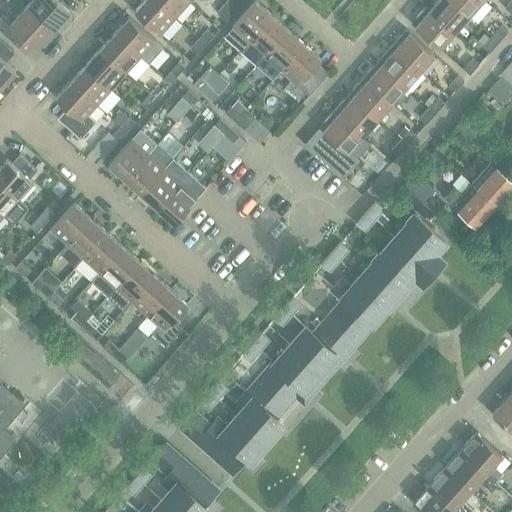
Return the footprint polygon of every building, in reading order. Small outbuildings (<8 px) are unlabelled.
[(31,0),(28,5),(54,28),(70,10),(59,0),(31,0)] [(161,34),(176,17),(156,0),(143,0),(135,10),(161,34)] [(156,0),(176,17),(190,1),(189,0),(156,0)] [(227,0),(223,5),(233,14),(245,0),(227,0)] [(255,0),(232,26),(224,36),(241,51),(249,41),(272,15),(255,0)] [(430,9),(455,31),(469,14),(453,0),(437,0),(431,8),(430,9)] [(453,0),(469,14),(481,0),(453,0)] [(37,47),(54,28),(28,5),(12,22),(4,14),(0,18),(0,28),(14,41),(22,32),(37,47)] [(227,20),(233,14),(223,5),(217,12),(227,20)] [(440,47),(455,31),(430,9),(431,8),(427,5),(412,22),(440,47)] [(241,51),(257,64),(289,29),(272,15),(249,41),(241,51)] [(115,33),(141,56),(148,63),(163,47),(129,16),(115,33)] [(502,25),(493,35),(499,41),(508,31),(502,25)] [(396,48),(420,70),(435,53),(407,28),(392,45),(395,49),(396,48)] [(208,29),(199,38),(206,44),(214,34),(208,29)] [(281,69),(281,70),(305,43),(289,29),(257,64),(273,78),(281,69)] [(100,49),(126,72),(141,56),(115,33),(100,49)] [(483,46),(490,52),(499,41),(493,35),(483,46)] [(0,87),(0,88),(17,69),(1,55),(9,46),(0,37),(0,87)] [(197,53),(206,44),(199,38),(191,48),(197,53)] [(306,92),(309,95),(329,72),(318,62),(321,58),(305,43),(281,70),(292,79),(284,87),(299,100),(306,92)] [(378,61),(406,86),(420,70),(396,48),(395,49),(392,45),(378,61)] [(86,65),(112,88),(126,72),(100,49),(86,65)] [(464,68),(470,74),(479,64),(473,58),(464,68)] [(171,83),(177,76),(186,67),(179,61),(171,70),(164,77),(171,83)] [(363,77),(391,102),(406,86),(378,61),(363,77)] [(511,61),(506,68),(500,75),(511,85),(511,61)] [(71,81),(97,104),(112,88),(86,65),(71,81)] [(449,85),(456,91),(465,80),(458,74),(449,85)] [(511,85),(500,75),(487,89),(503,102),(511,92),(511,85)] [(194,84),(204,92),(209,85),(200,77),(194,84)] [(349,93),(377,118),(391,102),(363,77),(349,93)] [(89,114),(97,104),(71,81),(57,97),(67,107),(58,117),(81,138),(97,121),(89,114)] [(158,84),(150,93),(157,99),(165,90),(158,84)] [(219,94),(209,85),(204,92),(213,100),(219,94)] [(179,101),(188,109),(198,98),(189,90),(179,101)] [(148,109),(156,99),(150,93),(141,103),(148,109)] [(338,113),(363,135),(377,118),(349,93),(335,109),(339,112),(338,113)] [(439,97),(430,107),(436,113),(445,102),(439,97)] [(198,98),(192,105),(200,112),(202,113),(208,106),(198,98)] [(494,114),(478,101),(471,109),(487,122),(494,114)] [(226,112),(235,121),(241,114),(232,106),(226,112)] [(420,117),(427,123),(436,113),(430,107),(420,117)] [(235,121),(260,142),(271,130),(246,109),(241,114),(235,121)] [(335,109),(305,144),(343,178),(359,160),(349,150),(363,135),(338,113),(339,112),(335,109)] [(129,116),(121,126),(128,131),(136,122),(129,116)] [(221,118),(215,125),(223,132),(225,133),(230,127),(221,118)] [(397,132),(402,137),(401,139),(407,145),(416,135),(404,124),(397,132)] [(93,149),(103,158),(128,131),(121,126),(113,135),(109,132),(93,149)] [(471,136),(495,157),(503,147),(480,126),(471,136)] [(234,142),(240,135),(230,127),(225,133),(234,142)] [(133,138),(110,164),(126,179),(158,144),(157,143),(141,129),(133,138)] [(392,150),(398,156),(407,145),(401,139),(392,150)] [(435,149),(445,157),(451,150),(441,142),(435,149)] [(158,144),(126,179),(142,193),(166,167),(165,166),(173,158),(158,144)] [(435,149),(404,185),(422,201),(426,197),(434,188),(425,180),(445,157),(435,149)] [(373,150),(364,160),(377,171),(386,161),(373,150)] [(0,181),(19,199),(34,182),(30,178),(38,169),(20,153),(12,162),(8,158),(0,167),(0,181)] [(174,158),(166,167),(142,193),(158,208),(190,173),(174,158)] [(511,178),(491,160),(471,181),(493,201),(511,180),(511,178)] [(206,187),(190,173),(158,208),(175,222),(206,187)] [(475,222),(493,201),(471,181),(464,175),(445,196),(475,222)] [(0,210),(5,215),(5,214),(14,223),(28,207),(19,199),(0,181),(0,210)] [(425,215),(431,209),(409,190),(403,196),(425,215)] [(51,229),(67,243),(68,243),(91,217),(75,202),(51,229)] [(376,202),(367,213),(374,219),(383,209),(376,202)] [(48,208),(39,217),(46,223),(54,213),(48,208)] [(210,425),(194,410),(181,425),(234,472),(247,457),(250,460),(283,423),(275,416),(295,393),(302,399),(314,386),(315,387),(415,273),(412,270),(423,279),(441,259),(430,250),(433,253),(445,240),(415,213),(349,288),(339,279),(332,287),(344,298),(313,333),(305,326),(238,402),(244,407),(227,425),(217,417),(210,425)] [(367,213),(357,224),(365,230),(374,219),(367,213)] [(37,232),(46,223),(39,217),(31,226),(37,232)] [(68,243),(67,243),(59,252),(75,266),(83,257),(84,258),(107,232),(91,217),(68,243)] [(84,258),(99,272),(100,272),(123,246),(107,232),(84,258)] [(340,243),(331,254),(338,260),(348,249),(340,243)] [(100,272),(99,272),(92,281),(108,295),(139,261),(123,246),(100,272)] [(0,267),(3,270),(8,264),(17,255),(10,249),(5,254),(0,249),(0,267)] [(331,254),(322,264),(329,271),(338,260),(331,254)] [(139,261),(108,295),(124,310),(131,301),(132,301),(155,275),(139,261)] [(22,262),(16,268),(25,276),(31,270),(22,262)] [(155,275),(132,301),(148,316),(172,290),(155,275)] [(39,289),(48,297),(54,290),(45,282),(39,289)] [(64,299),(54,290),(48,297),(58,306),(64,299)] [(188,304),(172,290),(148,316),(138,326),(148,335),(151,333),(166,347),(183,328),(174,320),(188,304)] [(293,297),(284,308),(291,314),(300,304),(293,297)] [(284,308),(274,318),(281,325),(291,314),(284,308)] [(71,318),(81,326),(87,320),(77,311),(71,318)] [(96,328),(87,320),(81,326),(90,334),(96,328)] [(138,327),(119,349),(119,348),(113,355),(122,363),(128,357),(129,358),(148,337),(138,327)] [(261,333),(252,344),(259,350),(269,340),(261,333)] [(103,346),(113,355),(119,348),(109,340),(103,346)] [(252,344),(242,354),(250,361),(259,350),(252,344)] [(219,381),(210,392),(217,398),(226,388),(219,381)] [(2,428),(24,404),(1,384),(0,384),(0,454),(14,438),(2,428)] [(210,392),(200,402),(207,409),(217,398),(210,392)] [(511,431),(511,399),(508,395),(492,414),(511,431)] [(460,449),(494,481),(501,473),(494,467),(495,465),(492,463),(500,453),(476,431),(460,449)] [(204,511),(208,508),(205,505),(218,490),(165,443),(152,458),(168,473),(161,481),(170,489),(152,509),(147,504),(140,511),(204,511)] [(443,467),(468,490),(477,480),(490,492),(497,483),(494,481),(460,449),(443,467)] [(144,466),(135,477),(142,484),(152,473),(144,466)] [(428,485),(458,511),(471,511),(473,511),(460,499),(468,490),(443,467),(428,485)] [(135,477),(125,488),(133,494),(142,484),(135,477)] [(458,511),(428,485),(412,502),(422,511),(458,511)]
